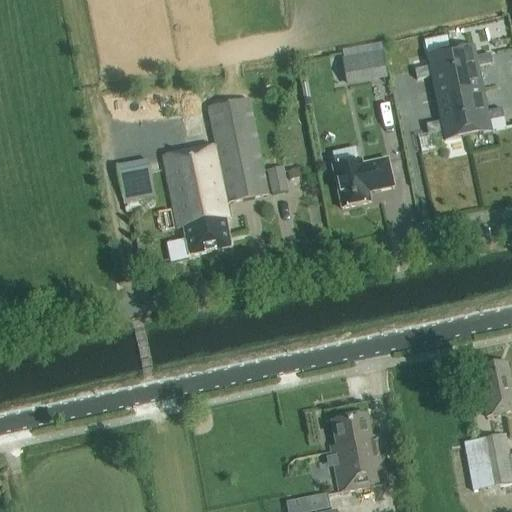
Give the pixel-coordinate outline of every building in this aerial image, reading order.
[(473,49),(450,54),(459,96),(482,91),(477,68),(492,65),(490,56),(475,59),(473,49)] [(357,58),(362,82),(386,77),(381,53),(357,58)] [(428,68),(414,72),(416,81),(430,78),(435,101),(459,96),(450,54),(426,59),(428,68)] [(482,91),(459,96),(467,137),(491,133),(489,123),(503,120),(501,110),(487,113),(482,91)] [(440,123),(426,126),(428,136),(442,133),(444,142),(467,137),(459,96),(435,101),(440,123)] [(227,205),(267,197),(248,102),(207,110),(215,149),(163,159),(178,231),(184,230),(189,258),(230,250),(224,221),(230,220),(227,205)] [(150,160),(119,166),(127,205),(158,198),(150,160)] [(373,193),(394,189),(387,161),(362,166),(361,162),(332,169),(341,211),(370,205),(368,193),(373,192),(373,193)] [(283,169),(266,172),(271,196),(288,193),(283,169)] [(299,170),(287,173),(289,181),(301,179),(299,170)] [(486,419),(511,413),(511,388),(511,387),(509,387),(504,365),(481,369),(486,391),(481,392),(486,419)] [(340,495),(387,486),(377,439),(372,440),(367,417),(331,424),(336,447),(330,448),(340,495)] [(472,493),(487,490),(511,486),(511,457),(508,458),(505,437),(463,444),(472,493)]
